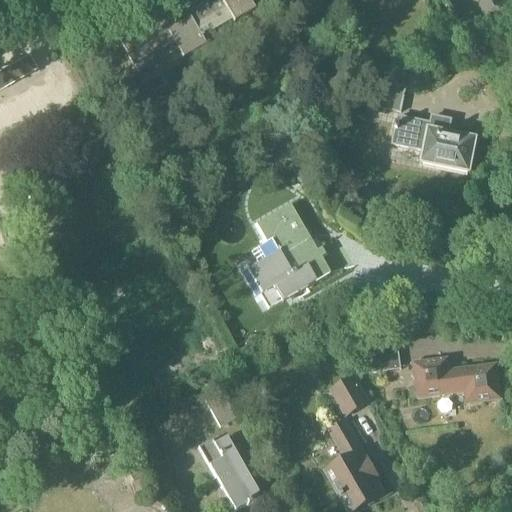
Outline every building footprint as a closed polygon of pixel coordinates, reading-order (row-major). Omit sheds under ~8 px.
[(156,12),(142,20),(115,36),(137,74),(178,51),(182,59),(205,46),(201,38),(231,21),(233,24),(254,12),(247,0),(194,0),(160,19),(156,12)] [(28,56),(0,72),(0,73),(8,88),(37,71),(28,56)] [(366,82),(361,105),(400,114),(405,90),(366,82)] [(0,100),(0,118),(9,114),(2,99),(0,100)] [(392,146),(425,152),(423,164),(469,173),(475,142),(448,136),(451,121),(432,118),(430,125),(398,118),(392,146)] [(268,310),(329,275),(289,207),(255,226),(266,245),(270,243),(276,253),(245,271),(268,310)] [(147,301),(146,302),(142,292),(131,296),(135,306),(118,314),(126,335),(156,320),(147,301)] [(394,318),(365,322),(372,375),(401,371),(394,318)] [(412,365),(417,401),(464,395),(466,406),(502,402),(497,366),(450,372),(448,360),(412,365)] [(368,405),(353,380),(331,392),(346,418),(368,405)] [(203,402),(219,429),(238,418),(223,391),(203,402)] [(347,511),(354,511),(382,496),(365,467),(368,465),(345,424),(330,433),(346,462),(326,473),(347,511)] [(211,441),(197,449),(233,511),(234,511),(246,506),(246,507),(250,505),(248,500),(257,495),(225,439),(213,446),(211,441)]
